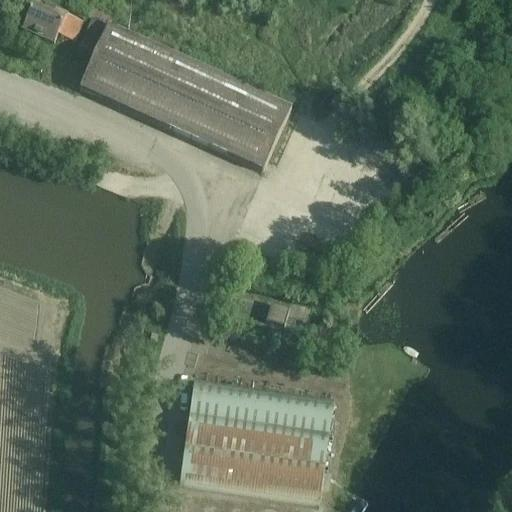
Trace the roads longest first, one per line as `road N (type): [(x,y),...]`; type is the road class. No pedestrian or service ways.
road 1 (unclassified): [(156,511),(160,411),(198,233),(190,189),(168,162),(0,81)]
road 2 (track): [(427,0),(320,135),(266,237),(198,233)]
